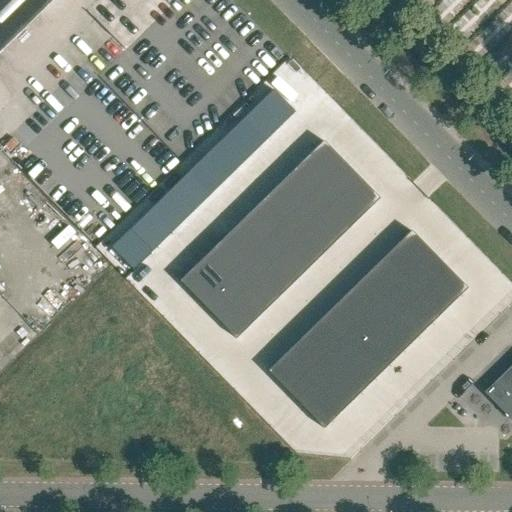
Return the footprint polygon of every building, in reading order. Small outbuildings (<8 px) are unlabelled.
[(0,0),(0,53),(54,0),(0,0)] [(295,113),(272,90),(258,104),(280,127),(295,113)] [(280,127),(258,104),(243,118),(266,141),(280,127)] [(266,141),(243,118),(229,132),(252,156),(266,141)] [(252,156),(229,132),(215,146),(237,170),(252,156)] [(326,145),(298,173),(325,202),(354,174),(326,145)] [(237,170),(215,146),(200,161),(223,184),(237,170)] [(223,184),(200,161),(186,175),(208,198),(223,184)] [(298,173),(283,187),(311,216),(325,202),(298,173)] [(354,174),(325,202),(353,231),(382,203),(354,174)] [(208,198),(186,175),(171,189),(194,212),(208,198)] [(283,187),(269,201),(297,230),(311,216),(283,187)] [(194,212),(171,189),(157,203),(180,226),(194,212)] [(269,201),(255,215),(283,244),(297,230),(269,201)] [(325,202),(311,216),(339,245),(353,231),(325,202)] [(180,226),(157,203),(143,217),(165,240),(180,226)] [(255,215),(240,229),(268,258),(283,244),(255,215)] [(311,216),(297,230),(325,259),(339,245),(311,216)] [(165,240),(143,217),(128,231),(151,254),(165,240)] [(240,229),(226,243),(254,272),(268,258),(240,229)] [(297,230),(283,244),(311,273),(325,259),(297,230)] [(410,231),(381,259),(409,288),(438,260),(410,231)] [(226,243),(212,257),(240,286),(254,272),(226,243)] [(283,244),(268,258),(296,287),(311,273),(283,244)] [(212,257),(183,285),(211,314),(240,286),(212,257)] [(268,258),(254,272),(282,301),(296,287),(268,258)] [(381,259),(367,273),(395,302),(409,288),(381,259)] [(438,260),(409,288),(437,316),(466,288),(438,260)] [(254,272),(240,286),(268,315),(282,301),(254,272)] [(367,273),(353,287),(381,316),(395,302),(367,273)] [(240,286),(211,314),(239,343),(268,315),(240,286)] [(353,287),(338,301),(366,330),(381,316),(353,287)] [(409,288),(395,302),(423,330),(437,316),(409,288)] [(338,301),(324,315),(352,344),(366,330),(338,301)] [(395,302),(381,316),(409,344),(423,330),(395,302)] [(324,315),(310,329),(338,358),(352,344),(324,315)] [(381,316),(366,330),(394,358),(409,344),(381,316)] [(310,329),(296,343),(324,372),(338,358),(310,329)] [(366,330),(352,344),(380,372),(394,358),(366,330)] [(296,343),(267,371),(295,400),(324,372),(296,343)] [(352,344),(338,358),(366,386),(380,372),(352,344)] [(338,358),(324,372),(351,400),(366,386),(338,358)] [(511,367),(484,395),(511,424),(511,367)] [(324,372),(295,400),(323,428),(351,400),(324,372)]
